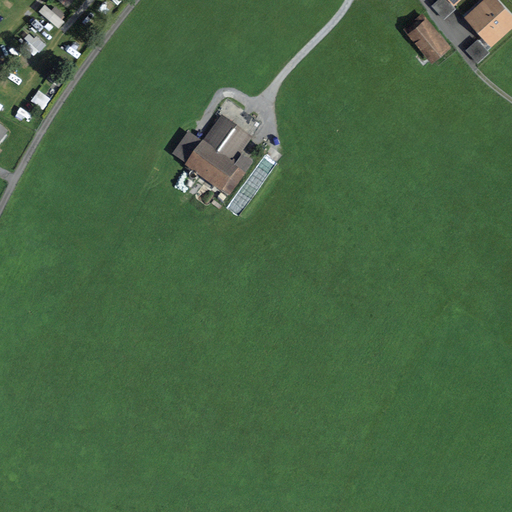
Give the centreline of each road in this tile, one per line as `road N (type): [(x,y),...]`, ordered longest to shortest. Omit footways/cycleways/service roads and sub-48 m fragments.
road 1 (residential): [(0,211),(79,72),(136,0)]
road 2 (residential): [(263,99),(348,0)]
